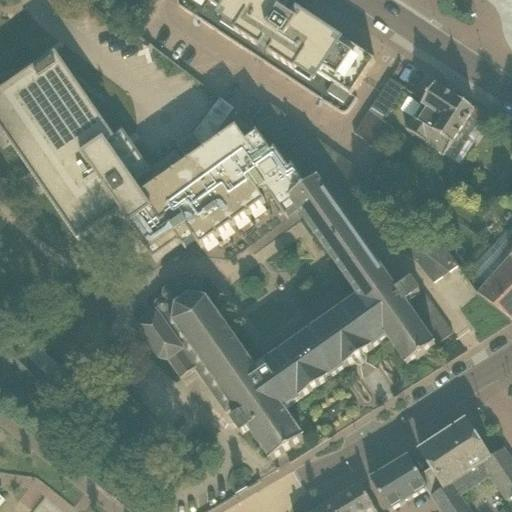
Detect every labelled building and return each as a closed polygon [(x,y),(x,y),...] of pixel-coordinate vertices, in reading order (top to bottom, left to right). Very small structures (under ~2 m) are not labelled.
[(179,0),(179,2),(179,4),(179,5),(180,7),(181,9),(341,114),(343,115),(345,115),(347,115),(348,114),(350,112),(358,100),(353,96),(364,79),(375,62),(321,26),(317,32),(301,21),(308,10),(293,0),(287,0),(282,9),(268,0),(179,0)] [(288,217),(297,211),(294,206),(290,199),(307,187),(293,168),(292,169),(293,170),(290,172),(276,151),(274,152),(275,153),(273,155),(258,134),(257,135),(257,136),(247,143),(237,130),(147,193),(141,185),(153,173),(133,175),(125,133),(116,139),(61,57),(0,96),(0,127),(79,244),(124,214),(131,226),(156,264),(182,246),(186,251),(187,250),(187,249),(197,243),(202,250),(267,204),(261,196),(269,193),(288,220),(289,219),(288,217)] [(391,79),(372,109),(387,118),(406,89),(391,79)] [(414,120),(407,131),(444,157),(475,112),(436,86),(422,108),(427,111),(419,123),(414,120)] [(264,133),(276,142),(292,120),(282,113),(282,112),(280,111),(264,133)] [(368,145),(369,145),(384,122),(370,112),(355,135),(369,144),(368,145)] [(302,127),(292,120),(276,142),(286,150),(302,128),(302,127)] [(398,132),(384,122),(369,145),(383,155),(398,132)] [(302,128),(286,150),(296,157),(312,135),(302,128)] [(322,142),(312,135),(296,157),(306,164),(322,143),(322,142)] [(332,150),(322,143),(306,164),(316,172),(332,150)] [(326,180),(341,158),(342,157),(332,150),(316,172),(326,180)] [(356,167),(341,158),(326,180),(340,191),(355,169),(356,167)] [(355,169),(340,191),(354,201),(369,178),(355,169)] [(250,431),(261,446),(272,462),(305,440),(285,412),(355,363),(357,367),(361,368),(367,364),(367,360),(364,356),(387,340),(408,367),(436,347),(436,346),(453,334),(424,291),(420,294),(413,283),(398,293),(318,180),(307,187),(290,199),(294,206),(297,211),(358,297),(257,369),(253,364),(256,362),(253,358),(250,360),(243,351),(246,349),(244,346),(241,348),(235,339),(238,337),(235,333),(233,335),(227,328),(230,326),(227,321),(224,323),(218,315),(221,313),(219,310),(216,311),(209,301),(210,298),(209,296),(206,301),(201,299),(204,284),(200,276),(194,276),(189,279),(188,283),(186,281),(180,279),(174,283),(173,287),(170,286),(164,290),(163,296),(164,299),(161,299),(156,303),(155,307),(156,312),(135,325),(160,360),(166,361),(182,380),(196,370),(201,377),(200,378),(202,380),(203,380),(209,389),(209,390),(211,392),(219,404),(220,407),(221,406),(226,414),(234,408),(240,417),(233,423),(242,436),(250,431)] [(435,243),(427,256),(426,257),(400,236),(397,239),(417,264),(434,285),(450,274),(459,267),(443,245),(435,243)] [(478,295),(511,321),(511,265),(509,263),(478,295)] [(53,341),(61,351),(80,335),(72,325),(53,341)] [(6,364),(0,370),(0,378),(34,410),(56,386),(14,347),(2,360),(6,364)] [(40,348),(32,357),(49,371),(57,362),(40,348)] [(420,477),(429,490),(429,491),(443,511),(471,511),(462,496),(490,479),(506,504),(507,503),(511,510),(511,461),(504,450),(490,459),(466,422),(421,452),(432,469),(420,477)] [(371,480),(389,511),(392,511),(429,490),(420,477),(409,457),(371,480)] [(376,511),(361,486),(330,505),(334,511),(376,511)] [(124,489),(115,500),(130,511),(145,511),(149,508),(124,489)]
